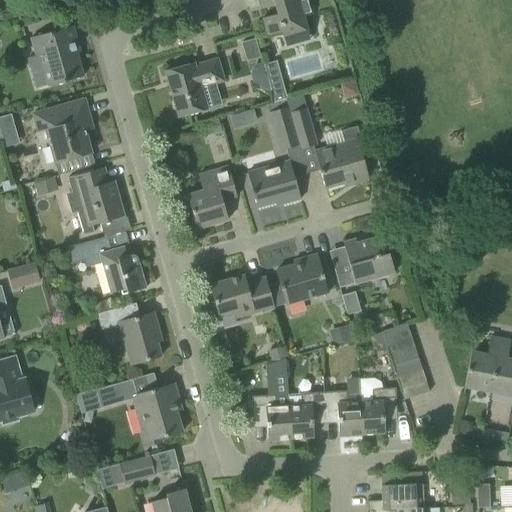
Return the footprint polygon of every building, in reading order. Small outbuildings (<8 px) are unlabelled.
[(276,15),(262,19),(266,36),(281,32),(284,42),(308,36),(302,17),(310,15),(306,0),(272,0),(272,2),(276,15)] [(38,55),(47,87),(82,77),(80,73),(82,70),(80,61),(76,59),(72,43),(75,42),(71,27),(29,39),(34,56),(38,55)] [(255,40),(240,44),(245,62),(260,57),(255,40)] [(171,86),(168,87),(178,118),(207,109),(201,88),(223,82),(217,59),(194,66),(193,64),(164,72),(167,83),(169,82),(171,86)] [(285,100),(285,99),(280,81),(268,84),(273,103),(285,100)] [(286,106),(298,146),(299,150),(316,145),(301,94),(285,99),(285,100),(287,106),(286,106)] [(43,131),(53,165),(91,154),(81,121),(89,118),(83,100),(30,115),(35,133),(43,131)] [(298,146),(286,106),(267,112),(278,151),(298,146)] [(236,114),(229,116),(233,129),(240,127),(236,114)] [(343,144),(314,152),(324,189),(352,181),(353,184),(368,180),(358,145),(359,145),(358,142),(360,141),(356,127),(340,132),(343,144)] [(246,172),(251,189),(256,208),(281,201),(282,204),(300,200),(288,159),(246,172)] [(186,196),(196,229),(227,220),(221,201),(235,196),(227,167),(197,176),(202,191),(186,196)] [(84,174),(67,178),(71,194),(67,195),(72,212),(76,211),(83,235),(93,232),(91,225),(98,223),(103,237),(103,238),(104,238),(110,236),(106,222),(123,217),(118,197),(114,195),(116,191),(113,182),(107,183),(103,168),(84,174)] [(57,191),(53,177),(32,183),(37,197),(57,191)] [(103,238),(103,237),(65,248),(69,264),(83,260),(86,267),(100,263),(109,294),(125,289),(126,294),(145,288),(137,259),(136,258),(136,257),(135,256),(134,256),(133,255),(132,255),(130,255),(126,257),(123,246),(107,251),(104,238),(103,238)] [(350,271),(340,274),(344,287),(393,273),(388,253),(384,254),(380,237),(343,247),(350,271)] [(301,263),(275,271),(285,306),(327,293),(316,255),(300,259),(301,263)] [(34,263),(7,271),(12,291),(40,283),(34,263)] [(209,285),(218,319),(233,315),(234,319),(273,308),(265,278),(246,283),(243,275),(209,285)] [(340,296),(345,315),(359,311),(354,292),(340,296)] [(106,301),(93,305),(96,315),(109,311),(106,301)] [(114,326),(110,311),(109,311),(96,315),(100,330),(114,326)] [(160,357),(153,332),(158,331),(153,313),(116,323),(129,365),(160,357)] [(381,332),(385,344),(410,336),(406,324),(381,332)] [(330,334),(333,345),(349,341),(346,330),(330,334)] [(385,344),(388,355),(413,347),(410,336),(385,344)] [(463,388),(489,392),(496,358),(499,339),(489,337),(486,355),(470,352),(463,388)] [(489,392),(511,396),(511,360),(506,359),(510,341),(499,339),(496,358),(489,392)] [(266,351),(270,362),(283,358),(287,358),(283,346),(266,351)] [(388,355),(392,367),(417,359),(413,347),(388,355)] [(0,421),(1,421),(2,426),(17,421),(16,418),(34,413),(24,377),(21,378),(15,357),(0,361),(0,421)] [(270,362),(264,364),(265,377),(284,375),(284,374),(284,363),(283,358),(270,362)] [(392,367),(396,378),(421,369),(417,359),(392,367)] [(396,378),(399,389),(424,381),(421,369),(396,378)] [(134,377),(137,392),(159,387),(155,372),(134,377)] [(358,380),(359,401),(361,435),(384,434),(383,413),(396,412),(395,388),(382,389),(380,383),(373,379),(358,380)] [(95,391),(100,408),(130,399),(144,448),(161,443),(160,438),(182,432),(173,402),(178,400),(173,383),(136,395),(131,380),(95,391)] [(424,381),(399,389),(403,400),(428,392),(424,381)] [(345,392),(323,393),(324,417),(337,416),(338,437),(361,435),(359,401),(346,402),(345,392)] [(289,406),(288,406),(290,440),(313,438),(311,418),(324,417),(323,393),(310,394),(288,395),(289,406)] [(290,440),(288,406),(275,407),(274,396),(251,397),(252,422),(265,421),(267,441),(290,440)] [(456,433),(469,435),(471,424),(459,421),(456,433)] [(480,438),(505,443),(507,433),(482,429),(480,438)] [(116,464),(121,483),(151,476),(146,456),(116,464)] [(0,479),(0,482),(5,494),(27,485),(23,471),(0,479)] [(490,506),(489,483),(478,483),(479,506),(490,506)] [(367,511),(373,511),(428,508),(427,484),(381,486),(381,501),(367,502),(367,511)] [(152,511),(189,511),(183,489),(164,494),(165,497),(149,501),(152,511)] [(450,491),(451,505),(465,504),(464,490),(450,491)] [(32,507),(33,511),(48,511),(46,503),(32,507)]
